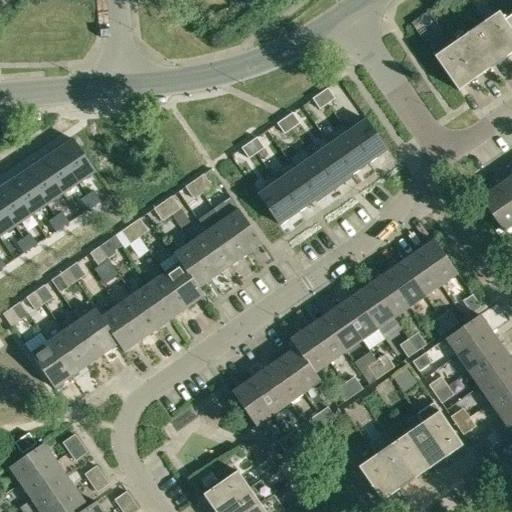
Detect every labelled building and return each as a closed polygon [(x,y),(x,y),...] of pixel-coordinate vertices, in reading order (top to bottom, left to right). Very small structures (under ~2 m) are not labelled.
[(447,0),(444,2),(450,11),(465,0),(447,0)] [(511,31),(499,12),(483,24),(506,58),(511,53),(511,31)] [(500,12),(499,12),(511,31),(511,15),(506,20),(500,12)] [(506,58),(483,24),(467,35),(490,69),(506,58)] [(490,69),(467,35),(451,45),(475,80),(490,69)] [(434,57),(458,91),(475,80),(451,45),(434,57)] [(328,88),(320,94),(327,104),(335,99),(328,88)] [(327,104),(320,94),(312,99),(320,110),(327,104)] [(284,118),(292,129),(300,124),(292,113),(284,118)] [(277,124),(284,134),(292,129),(284,118),(277,124)] [(366,120),(347,133),(368,163),(387,150),(366,120)] [(350,175),(368,163),(347,133),(330,145),(350,175)] [(249,143),(257,154),(264,148),(257,138),(249,143)] [(74,140),(57,151),(78,183),(95,171),(74,140)] [(249,159),(257,154),(249,143),(241,149),(249,159)] [(312,158),(333,187),(350,175),(330,145),(312,158)] [(57,151),(41,162),(62,193),(78,183),(57,151)] [(294,170),(315,200),(333,187),(312,158),(294,170)] [(41,162),(25,173),(46,204),(62,193),(41,162)] [(315,200),(294,170),(277,183),(297,212),(315,200)] [(25,173),(9,183),(31,215),(46,204),(25,173)] [(195,181),(203,193),(212,187),(204,175),(195,181)] [(511,176),(498,186),(511,207),(511,176)] [(203,193),(195,181),(186,188),(194,200),(203,193)] [(9,183),(0,189),(0,204),(15,226),(31,215),(9,183)] [(277,183),(258,196),(279,225),(297,212),(277,183)] [(511,207),(498,186),(481,198),(505,233),(511,227),(511,207)] [(94,191),(87,196),(94,206),(101,201),(94,191)] [(87,196),(81,200),(87,210),(94,206),(87,196)] [(163,203),(172,215),(181,209),(172,197),(163,203)] [(172,215),(163,203),(154,210),(163,222),(172,215)] [(0,204),(0,235),(15,226),(0,204)] [(223,220),(247,255),(263,244),(239,209),(223,220)] [(62,213),(55,217),(62,227),(69,223),(62,213)] [(55,217),(49,222),(56,232),(62,227),(55,217)] [(132,225),(140,237),(147,232),(139,220),(132,225)] [(231,266),(247,255),(223,220),(207,231),(231,266)] [(133,242),(140,237),(132,225),(124,230),(133,242)] [(231,266),(207,231),(191,242),(215,277),(231,266)] [(30,234),(24,239),(30,249),(37,244),(30,234)] [(24,239),(17,243),(24,254),(30,249),(24,239)] [(459,275),(434,240),(418,251),(443,286),(459,275)] [(101,247),(109,258),(116,253),(108,242),(101,247)] [(204,296),(205,295),(200,288),(215,277),(191,242),(175,254),(204,296)] [(102,263),(109,258),(101,247),(94,252),(102,263)] [(418,251),(415,254),(402,263),(427,297),(443,286),(418,251)] [(188,307),(196,301),(204,296),(175,254),(174,254),(179,262),(164,272),(188,307)] [(427,297),(402,263),(386,274),(411,309),(427,297)] [(68,269),(77,281),(84,276),(76,264),(68,269)] [(69,286),(77,281),(68,269),(61,274),(69,286)] [(148,283),(172,318),(188,307),(164,272),(148,283)] [(370,285),(395,320),(411,309),(386,274),(370,285)] [(156,329),(164,323),(172,318),(148,283),(132,294),(156,329)] [(354,296),(379,331),(395,320),(370,285),(354,296)] [(36,292),(44,303),(52,298),(43,286),(36,292)] [(37,309),(44,303),(36,292),(29,297),(37,309)] [(156,329),(132,294),(116,305),(140,340),(156,329)] [(338,307),(362,342),(379,331),(354,296),(338,307)] [(482,308),(480,307),(473,296),(463,303),(472,315),(482,308)] [(125,351),(136,343),(140,340),(116,305),(101,316),(96,308),(95,309),(125,351)] [(322,318),(346,353),(362,342),(338,307),(322,318)] [(3,315),(11,326),(21,320),(12,308),(3,315)] [(103,355),(114,347),(118,344),(124,352),(125,351),(95,309),(79,320),(103,355)] [(440,317),(448,330),(457,324),(449,311),(440,317)] [(458,356),(492,332),(481,316),(446,340),(458,356)] [(448,330),(440,317),(430,324),(439,336),(448,330)] [(346,353),(322,318),(306,330),(330,364),(346,353)] [(103,355),(79,320),(63,331),(87,366),(103,355)] [(317,374),(330,364),(306,330),(292,340),(321,382),(322,381),(317,374)] [(47,342),(71,377),(87,366),(63,331),(47,342)] [(503,348),(492,332),(458,356),(469,372),(503,348)] [(408,339),(417,352),(426,345),(417,333),(408,339)] [(399,345),(408,358),(417,352),(408,339),(399,345)] [(292,340),(291,340),(296,347),(279,359),(303,394),(321,382),(292,340)] [(30,354),(55,389),(71,377),(47,342),(30,354)] [(469,372),(480,388),(511,365),(511,360),(503,348),(469,372)] [(425,353),(412,362),(419,372),(431,363),(425,353)] [(394,367),(385,355),(376,361),(385,373),(394,367)] [(263,370),(287,405),(303,394),(279,359),(263,370)] [(385,373),(376,361),(367,367),(376,380),(385,373)] [(511,365),(480,388),(490,403),(511,388),(511,365)] [(406,367),(393,377),(404,393),(418,383),(406,367)] [(249,380),(271,416),(287,405),(263,370),(249,380)] [(345,383),(354,396),(363,389),(354,377),(345,383)] [(429,385),(435,395),(448,387),(441,377),(429,385)] [(249,380),(243,384),(232,392),(256,427),(271,416),(249,380)] [(354,396),(345,383),(335,390),(344,402),(354,396)] [(454,396),(448,387),(435,395),(441,404),(454,396)] [(501,419),(511,411),(511,388),(490,403),(501,419)] [(318,413),(327,426),(336,420),(327,407),(318,413)] [(451,417),(457,426),(469,418),(463,409),(451,417)] [(422,423),(446,457),(463,445),(439,411),(422,423)] [(511,411),(501,419),(511,434),(511,411)] [(318,432),(327,426),(318,413),(309,420),(318,432)] [(475,426),(469,418),(457,426),(463,435),(475,426)] [(407,434),(430,467),(446,457),(422,423),(407,434)] [(287,435),(296,448),(305,441),(296,429),(287,435)] [(29,433),(17,441),(14,444),(22,455),(37,445),(29,433)] [(407,434),(391,445),(415,479),(430,467),(407,434)] [(63,444),(70,453),(82,444),(75,435),(63,444)] [(286,454),(296,448),(287,435),(278,442),(286,454)] [(472,448),(481,460),(493,452),(485,439),(472,448)] [(55,460),(44,444),(10,468),(21,484),(55,460)] [(70,453),(76,462),(88,453),(82,444),(70,453)] [(415,479),(391,445),(375,456),(399,490),(415,479)] [(481,460),(485,466),(498,458),(493,452),(481,460)] [(375,456),(359,467),(382,501),(399,490),(375,456)] [(32,500),(66,476),(55,460),(21,484),(32,500)] [(91,484),(104,476),(97,467),(85,475),(91,484)] [(203,495),(215,511),(250,488),(238,471),(203,495)] [(48,511),(78,492),(66,476),(32,500),(40,511),(48,511)] [(110,485),(104,476),(91,484),(98,493),(110,485)] [(249,511),(261,504),(250,488),(215,511),(249,511)] [(78,492),(48,511),(82,511),(97,502),(96,501),(88,507),(78,492)] [(126,492),(114,500),(121,509),(133,501),(126,492)] [(311,497),(302,503),(308,511),(310,511),(318,507),(311,497)] [(133,501),(121,509),(122,511),(135,511),(139,510),(133,501)] [(104,511),(97,502),(82,511),(104,511)]
